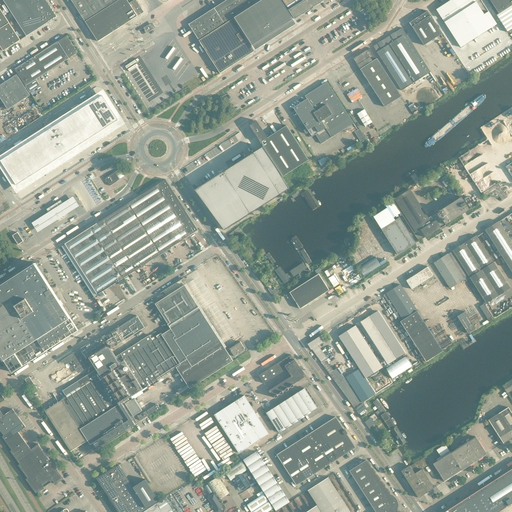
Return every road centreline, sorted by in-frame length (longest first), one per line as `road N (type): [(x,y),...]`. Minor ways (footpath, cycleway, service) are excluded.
road 1 (tertiary): [(174,147),(217,132),(378,29),(399,1)]
road 2 (unclassified): [(295,338),(511,198)]
road 3 (unclassified): [(77,478),(290,342)]
road 4 (unclassified): [(7,382),(220,246)]
road 5 (tertiary): [(354,0),(200,97),(166,133)]
road 6 (tertiary): [(422,511),(295,338)]
road 7 (tertiary): [(290,342),(414,511)]
road 8 (tertiary): [(0,271),(122,193),(146,162)]
road 9 (unknown): [(141,297),(153,326),(119,350),(60,384),(40,361)]
road 10 (unknown): [(427,0),(464,53),(499,35),(484,0)]
road 11 (tertiary): [(69,23),(143,138)]
road 12 (tertiary): [(150,133),(75,19)]
road 13 (tertiary): [(140,150),(103,161),(26,210)]
